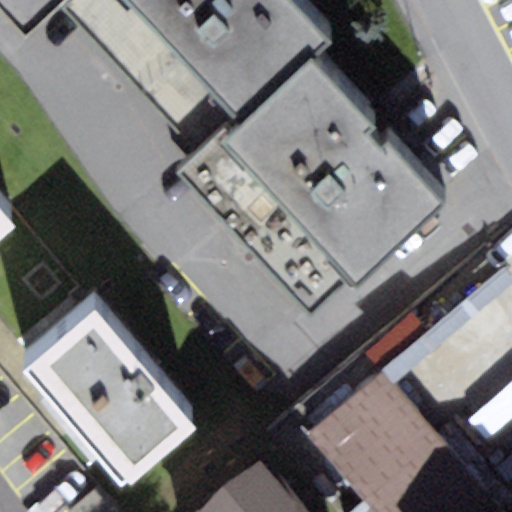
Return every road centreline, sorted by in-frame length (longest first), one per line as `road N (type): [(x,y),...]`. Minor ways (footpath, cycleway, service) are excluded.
road 1 (unknown): [(511,221),(465,257),(350,316),(303,329),(264,325),(238,305),(0,13)]
road 2 (residential): [(511,138),(441,0)]
